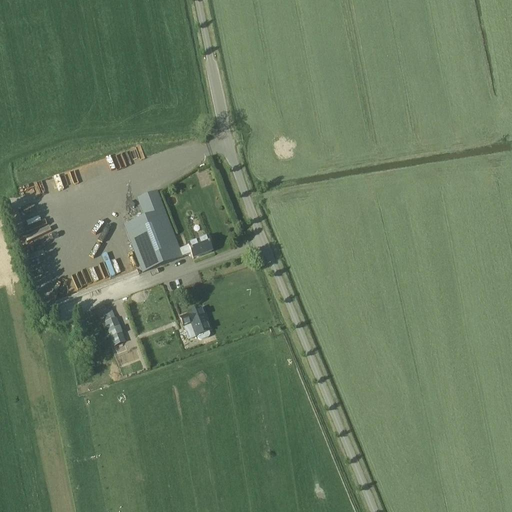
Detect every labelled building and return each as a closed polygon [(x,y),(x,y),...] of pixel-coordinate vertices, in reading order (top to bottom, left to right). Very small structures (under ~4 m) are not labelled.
[(91,183),(138,166),(133,153),(86,169),(91,183)] [(19,185),(30,187),(33,175),(22,172),(19,185)] [(130,279),(182,259),(182,258),(191,254),(193,260),(212,253),(207,240),(179,251),(157,193),(118,208),(125,227),(112,232),(130,279)] [(32,211),(25,212),(25,206),(16,207),(20,232),(34,230),(32,211)] [(79,225),(54,233),(61,254),(52,257),(56,269),(54,269),(57,280),(87,271),(82,252),(89,250),(87,243),(90,242),(86,229),(80,231),(79,225)] [(83,277),(87,286),(110,276),(106,267),(83,277)] [(209,333),(210,332),(202,310),(179,319),(183,329),(191,326),(196,338),(197,338),(198,340),(199,341),(200,341),(201,341),(208,338),(209,338),(209,337),(209,336),(210,335),(209,333)] [(114,347),(124,343),(115,321),(105,324),(114,347)]
